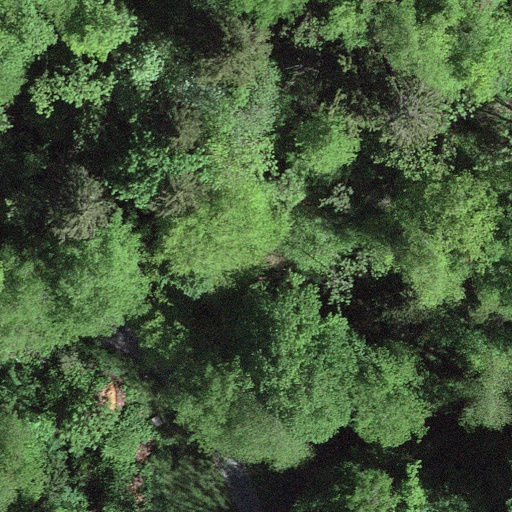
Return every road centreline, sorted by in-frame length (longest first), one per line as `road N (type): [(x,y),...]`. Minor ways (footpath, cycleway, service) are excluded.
road 1 (residential): [(162,354),(373,419),(511,405)]
road 2 (residential): [(247,511),(162,354)]
road 3 (unclassified): [(0,286),(162,354)]
